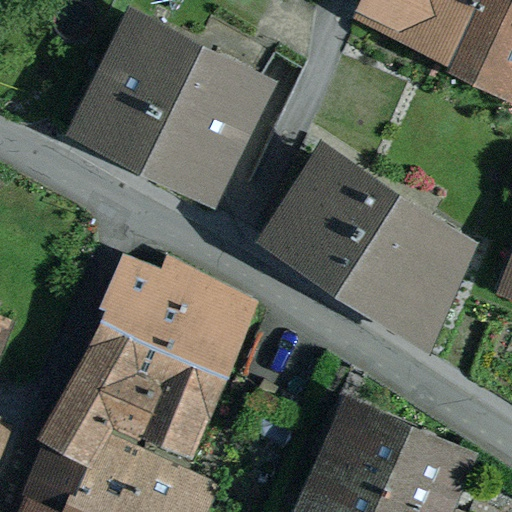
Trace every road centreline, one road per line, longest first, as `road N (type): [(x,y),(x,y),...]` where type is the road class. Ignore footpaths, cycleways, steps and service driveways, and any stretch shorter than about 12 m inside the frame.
road 1 (residential): [(227,250),(511,434)]
road 2 (residential): [(124,204),(0,486)]
road 3 (residential): [(227,250),(294,115),(338,0)]
road 4 (residential): [(0,145),(124,204)]
